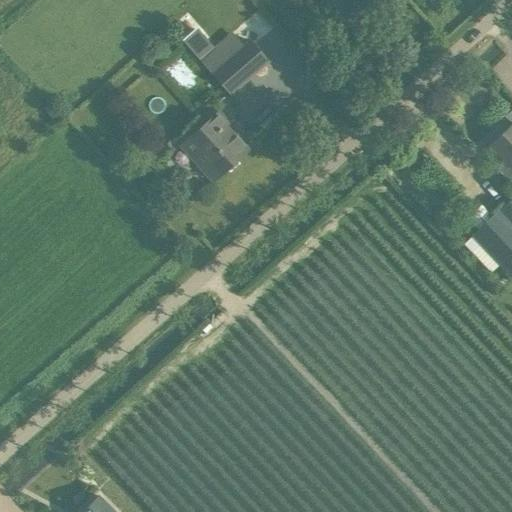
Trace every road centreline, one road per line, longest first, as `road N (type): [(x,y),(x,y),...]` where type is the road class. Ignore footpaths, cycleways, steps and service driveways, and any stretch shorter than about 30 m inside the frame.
road 1 (unclassified): [(511,1),(0,455)]
road 2 (track): [(207,270),(435,511)]
